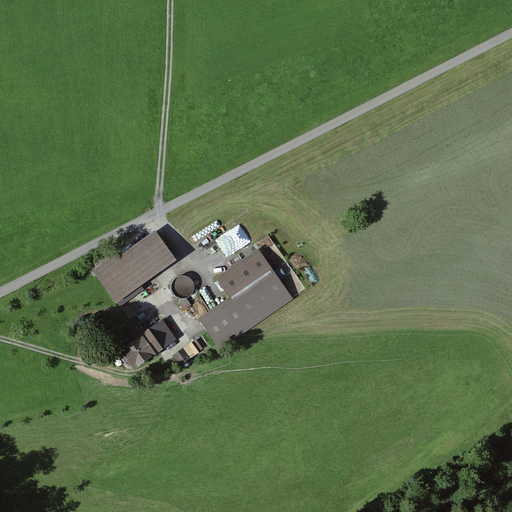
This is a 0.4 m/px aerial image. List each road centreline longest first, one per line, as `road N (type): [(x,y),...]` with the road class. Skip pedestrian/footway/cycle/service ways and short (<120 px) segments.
road 1 (unclassified): [(511,32),(0,293)]
road 2 (track): [(158,212),(192,259),(155,285),(190,334),(173,350),(129,374),(0,339)]
